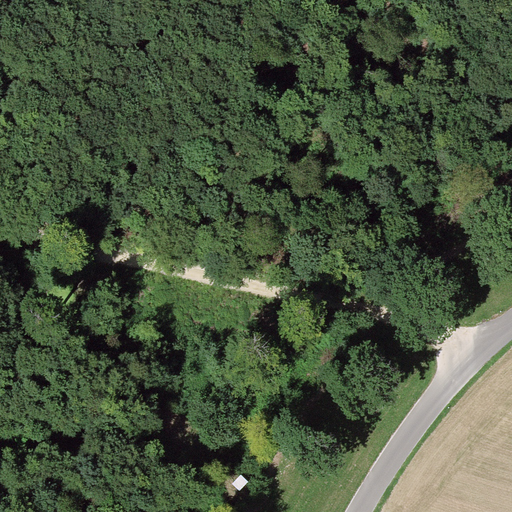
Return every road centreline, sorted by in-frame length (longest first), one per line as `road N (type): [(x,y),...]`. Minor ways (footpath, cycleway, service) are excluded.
road 1 (track): [(0,232),(379,317),(479,350)]
road 2 (unclassified): [(511,326),(479,350),(405,435),(361,511)]
